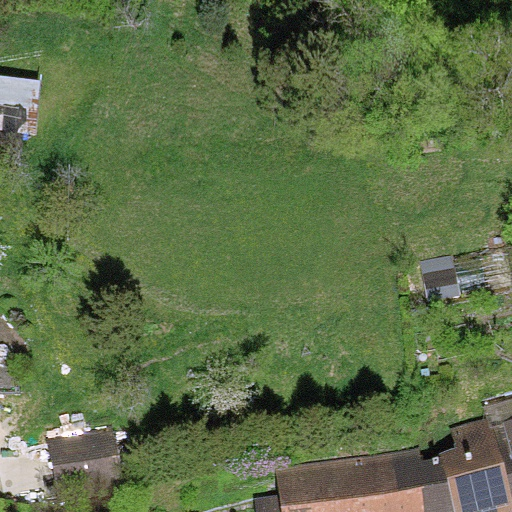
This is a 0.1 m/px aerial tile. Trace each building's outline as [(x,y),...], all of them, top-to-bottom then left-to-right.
[(0,78),(0,137),(35,142),(42,84),(0,78)] [(454,257),(420,262),(427,303),(461,297),(454,257)] [(511,511),(511,420),(432,438),(442,511),(511,511)] [(47,443),(60,504),(125,491),(113,430),(47,443)] [(441,511),(432,450),(270,468),(274,499),(250,501),(250,511),(441,511)]
